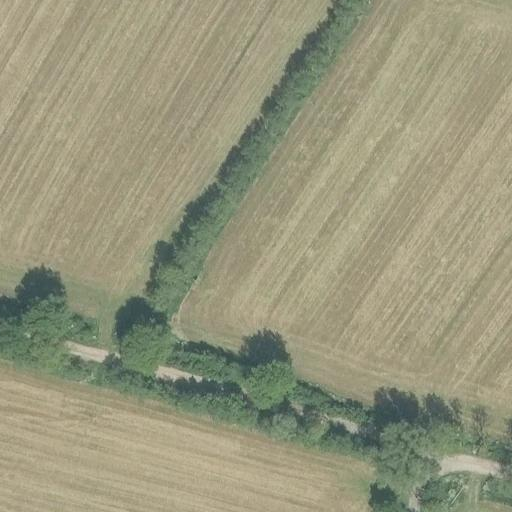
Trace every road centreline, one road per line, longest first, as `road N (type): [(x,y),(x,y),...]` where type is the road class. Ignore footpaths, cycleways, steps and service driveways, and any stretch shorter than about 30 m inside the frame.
road 1 (track): [(444,463),(0,331)]
road 2 (unclassified): [(414,511),(424,477),(444,463),(468,460),(511,474)]
